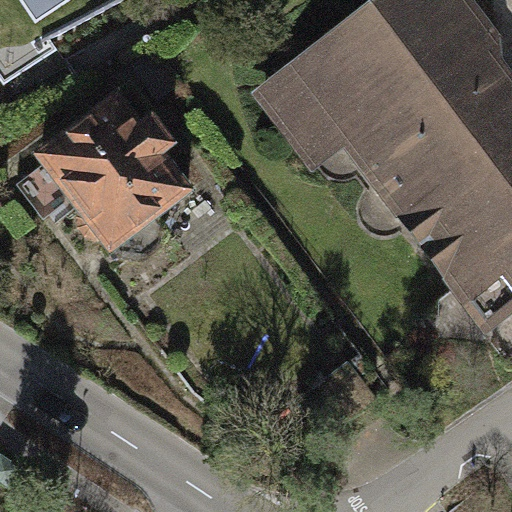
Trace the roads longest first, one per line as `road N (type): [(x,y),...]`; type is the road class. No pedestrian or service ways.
road 1 (secondary): [(223,511),(0,352)]
road 2 (residential): [(511,422),(387,511)]
